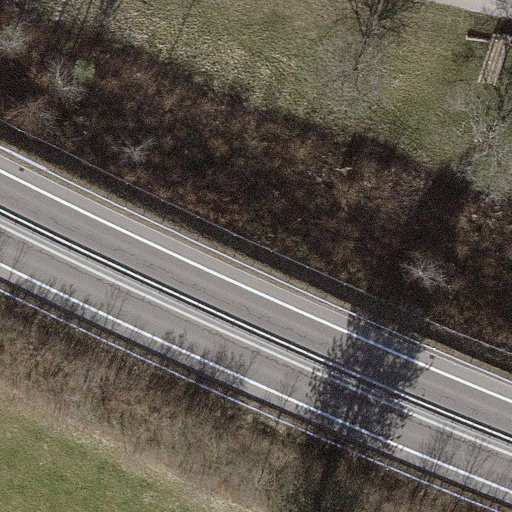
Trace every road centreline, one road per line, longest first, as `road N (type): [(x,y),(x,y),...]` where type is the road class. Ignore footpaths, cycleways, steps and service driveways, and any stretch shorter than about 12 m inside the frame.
road 1 (trunk): [(511,419),(0,188)]
road 2 (trunk): [(0,246),(511,475)]
